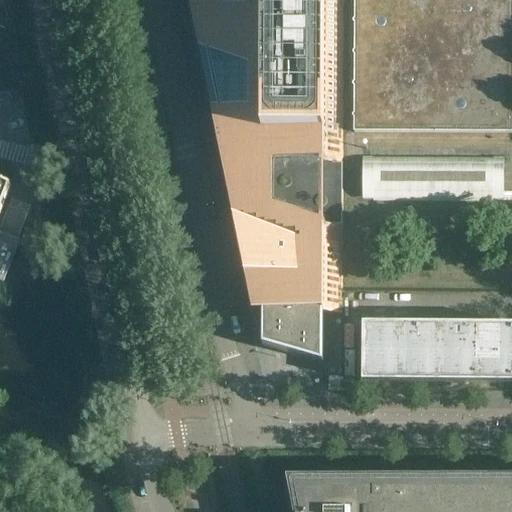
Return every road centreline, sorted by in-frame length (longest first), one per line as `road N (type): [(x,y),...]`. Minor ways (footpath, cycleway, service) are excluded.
road 1 (residential): [(264,437),(227,351),(155,0)]
road 2 (residential): [(146,436),(55,0)]
road 3 (residential): [(511,438),(264,437)]
